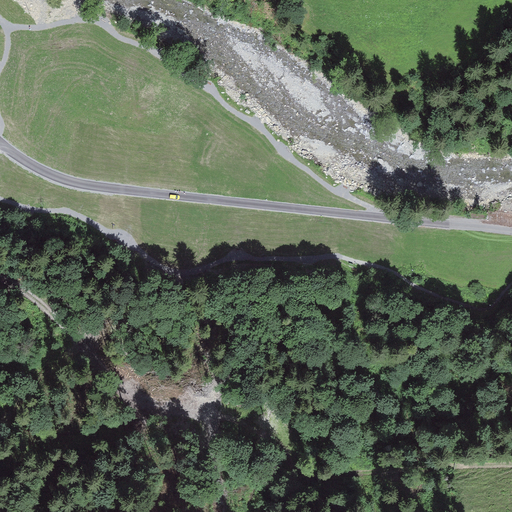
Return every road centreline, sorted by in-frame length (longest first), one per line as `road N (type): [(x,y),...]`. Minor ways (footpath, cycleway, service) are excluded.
road 1 (track): [(0,294),(83,371),(301,474),(511,467)]
road 2 (unclassified): [(0,143),(44,171),(106,188),(511,228)]
